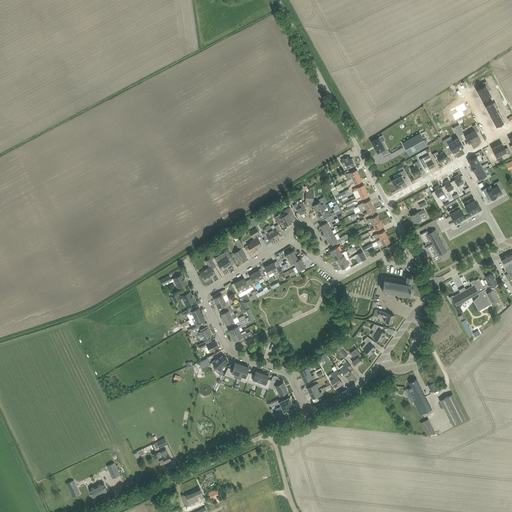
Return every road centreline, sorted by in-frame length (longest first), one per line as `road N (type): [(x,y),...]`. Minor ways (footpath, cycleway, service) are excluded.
road 1 (tertiary): [(387,201),(277,0)]
road 2 (tertiary): [(309,415),(365,381),(434,283)]
road 3 (tertiary): [(102,511),(270,433)]
road 4 (residential): [(230,350),(316,310),(340,278)]
